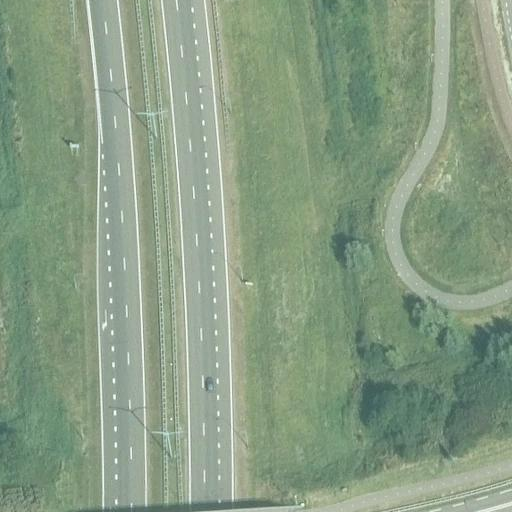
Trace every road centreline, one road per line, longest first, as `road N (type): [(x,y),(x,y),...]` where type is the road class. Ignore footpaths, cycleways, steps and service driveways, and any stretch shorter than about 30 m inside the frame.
road 1 (trunk): [(203,511),(198,261),(174,0)]
road 2 (trunk): [(101,0),(122,234),(131,511)]
